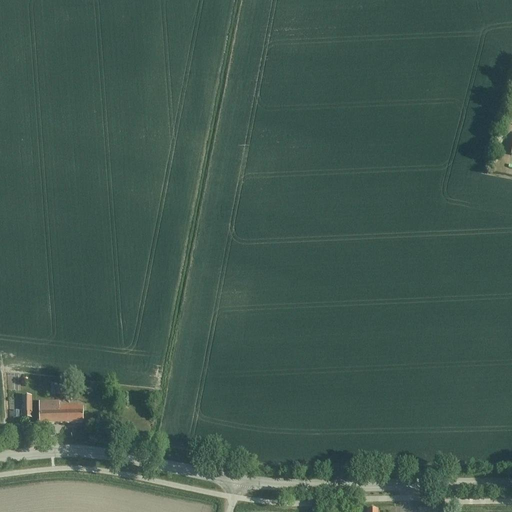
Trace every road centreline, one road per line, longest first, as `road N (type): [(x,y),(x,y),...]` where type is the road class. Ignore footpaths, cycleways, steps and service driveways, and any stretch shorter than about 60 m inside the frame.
road 1 (tertiary): [(236,481),(511,484)]
road 2 (tertiary): [(0,457),(97,452),(236,481)]
